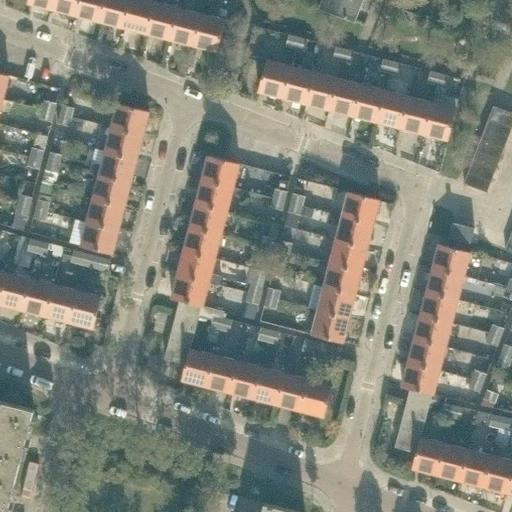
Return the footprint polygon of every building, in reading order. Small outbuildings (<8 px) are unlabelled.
[(76,14),(80,0),(55,0),(53,8),(76,14)] [(100,20),(105,0),(80,0),(76,14),(100,20)] [(124,26),(130,0),(105,0),(100,20),(124,26)] [(147,32),(155,0),(154,0),(130,0),(124,26),(147,32)] [(171,38),(179,6),(155,0),(147,32),(171,38)] [(360,6),(362,0),(323,0),(320,7),(355,20),(355,18),(354,18),(359,6),(360,6)] [(194,44),(202,12),(179,6),(171,38),(194,44)] [(218,50),(226,18),(202,12),(194,44),(218,50)] [(296,47),(299,36),(289,33),(287,44),(296,47)] [(299,36),(296,47),(305,49),(308,38),(299,36)] [(343,59),(346,48),(337,45),(334,56),(343,59)] [(346,48),(343,59),(353,61),(355,50),(346,48)] [(390,71),(393,60),(384,57),(381,69),(390,71)] [(283,96),(292,64),(267,58),(259,90),(283,96)] [(393,60),(390,71),(400,73),(402,62),(393,60)] [(307,102),(315,71),(292,64),(283,96),(307,102)] [(437,83),(440,72),(431,69),(428,81),(437,83)] [(10,74),(0,71),(0,97),(3,98),(10,74)] [(330,108),(339,77),(315,71),(307,102),(330,108)] [(440,72),(437,83),(447,85),(450,74),(440,72)] [(354,114),(362,83),(339,77),(330,108),(354,114)] [(378,120),(386,89),(362,83),(354,114),(378,120)] [(401,126),(409,95),(386,89),(378,120),(401,126)] [(425,133),(433,101),(409,95),(401,126),(425,133)] [(43,108),(55,111),(57,102),(46,99),(43,108)] [(449,139),(457,107),(433,101),(425,133),(449,139)] [(144,134),(150,110),(118,102),(112,126),(144,134)] [(60,113),(72,116),(74,106),(63,103),(60,113)] [(511,124),(511,111),(494,105),(490,116),(511,124)] [(52,121),(55,111),(43,108),(41,118),(52,121)] [(70,125),(72,116),(60,113),(58,122),(70,125)] [(509,136),(511,127),(511,124),(490,116),(486,127),(509,136)] [(138,157),(144,134),(112,126),(106,149),(138,157)] [(505,147),(509,136),(486,127),(482,138),(505,147)] [(500,158),(505,147),(482,138),(477,149),(500,158)] [(32,155),(43,158),(46,148),(34,145),(32,155)] [(138,157),(106,149),(89,145),(87,149),(105,154),(100,173),(132,181),(138,157)] [(496,169),(500,158),(477,149),(473,160),(496,169)] [(49,160),(60,163),(63,153),(51,150),(49,160)] [(240,162),(225,158),(209,154),(202,178),(235,187),(240,162)] [(41,167),(43,158),(32,155),(29,164),(41,167)] [(58,171),(60,163),(49,160),(47,168),(58,171)] [(492,180),(496,169),(473,160),(469,171),(492,180)] [(25,179),(37,182),(41,167),(29,164),(25,179)] [(488,191),(492,180),(469,171),(464,182),(488,191)] [(125,204),(132,181),(100,173),(94,196),(125,204)] [(229,210),(235,187),(202,178),(196,202),(229,210)] [(274,197),(285,200),(288,190),(277,187),(274,197)] [(374,223),(380,198),(349,190),(342,215),(374,223)] [(19,203),(31,206),(33,195),(22,192),(19,203)] [(291,201),(302,204),(305,195),(294,192),(291,201)] [(119,228),(125,204),(94,196),(88,220),(119,228)] [(36,207),(48,210),(51,200),(39,197),(36,207)] [(283,209),(285,200),(274,197),(272,206),(283,209)] [(300,213),(302,204),(291,201),(289,210),(300,213)] [(222,234),(229,210),(196,202),(190,225),(222,234)] [(28,214),(31,206),(19,203),(17,211),(28,214)] [(46,219),(48,210),(36,207),(34,216),(46,219)] [(25,228),(28,214),(17,211),(14,225),(25,228)] [(368,246),(374,223),(342,215),(336,238),(368,246)] [(113,253),(119,228),(88,220),(81,244),(113,253)] [(454,222),(454,221),(453,221),(449,236),(471,242),(475,227),(474,226),(474,227),(454,222)] [(216,257),(222,234),(190,225),(184,249),(216,257)] [(262,244),(273,247),(276,237),(265,235),(262,244)] [(38,251),(41,239),(31,237),(28,248),(30,249),(29,253),(37,255),(38,251)] [(362,270),(368,246),(336,238),(330,262),(362,270)] [(40,252),(47,253),(48,252),(50,243),(50,242),(41,239),(38,251),(39,251),(40,252)] [(279,248),(291,251),(293,242),(282,239),(279,248)] [(464,275),(471,251),(439,242),(433,267),(464,275)] [(271,256),(273,247),(262,244),(260,253),(271,256)] [(288,260),(291,251),(279,248),(277,257),(288,260)] [(85,264),(88,252),(75,249),(72,261),(85,264)] [(210,281),(216,257),(184,249),(178,272),(210,281)] [(88,252),(85,264),(109,270),(112,258),(88,252)] [(356,293),(362,270),(330,262),(324,285),(356,293)] [(458,298),(464,275),(433,267),(427,290),(458,298)] [(0,302),(8,271),(0,268),(0,302)] [(0,302),(24,309),(32,277),(8,271),(0,302)] [(204,304),(210,281),(178,272),(172,297),(180,299),(202,304),(204,304)] [(47,315),(55,283),(32,277),(24,309),(47,315)] [(261,294),(264,284),(253,281),(250,291),(261,294)] [(71,321),(79,289),(55,283),(47,315),(71,321)] [(350,317),(356,293),(324,285),(318,309),(350,317)] [(267,295),(278,298),(298,303),(301,291),(282,286),(281,289),(270,286),(267,295)] [(94,327),(103,295),(79,289),(71,321),(94,327)] [(453,321),(458,298),(427,290),(421,313),(453,321)] [(259,303),(261,294),(250,291),(247,300),(259,303)] [(276,308),(278,298),(267,295),(265,305),(276,308)] [(201,311),(202,304),(180,299),(177,311),(199,316),(201,311)] [(226,309),(204,304),(202,304),(201,311),(215,314),(213,325),(221,328),(224,316),(226,309)] [(507,321),(511,311),(495,308),(493,317),(507,321)] [(344,341),(350,317),(318,309),(312,333),(344,341)] [(187,363),(191,347),(199,316),(177,311),(165,357),(186,362),(187,363)] [(447,345),(453,321),(421,313),(415,337),(447,345)] [(224,316),(221,328),(231,330),(234,318),(224,316)] [(492,332),(501,336),(505,326),(494,322),(490,332),(492,332)] [(269,340),(272,328),(262,326),(259,337),(269,340)] [(272,328),(269,340),(278,342),(281,331),(272,328)] [(490,332),(487,340),(498,344),(501,336),(492,332),(490,332)] [(316,353),(319,341),(306,337),(303,349),(316,353)] [(441,369),(447,345),(415,337),(409,361),(441,369)] [(319,341),(316,353),(340,359),(340,358),(339,357),(342,348),(343,348),(343,347),(319,341)] [(502,351),(511,355),(511,344),(505,342),(502,351)] [(206,385),(215,353),(191,347),(187,363),(186,362),(182,379),(206,385)] [(510,365),(511,358),(511,355),(502,351),(498,360),(510,365)] [(230,391),(238,359),(215,353),(206,385),(230,391)] [(254,397),(262,365),(238,359),(230,391),(254,397)] [(434,393),(441,369),(409,361),(403,385),(411,387),(433,393),(434,393)] [(278,403),(286,371),(262,365),(254,397),(278,403)] [(474,378),(484,381),(487,372),(476,368),(473,377),(474,378)] [(301,409),(309,377),(286,371),(278,403),(301,409)] [(325,415),(333,384),(309,377),(301,409),(325,415)] [(480,390),(484,381),(474,378),(473,377),(469,386),(480,390)] [(430,405),(433,393),(411,387),(408,400),(430,405)] [(489,388),(488,388),(484,397),(495,402),(499,392),(491,389),(489,388)] [(34,408),(3,400),(0,399),(0,466),(18,472),(23,453),(25,445),(29,446),(31,437),(27,436),(29,431),(34,408)] [(430,405),(408,400),(396,445),(417,451),(418,451),(422,435),(430,405)] [(453,415),(456,404),(444,402),(442,413),(453,415)] [(456,404),(453,415),(461,417),(464,406),(456,404)] [(500,427),(503,415),(492,413),(489,424),(500,427)] [(503,415),(500,427),(508,429),(511,417),(503,415)] [(438,473),(446,441),(422,435),(418,451),(417,451),(413,467),(438,473)] [(461,479),(470,448),(446,441),(438,473),(461,479)] [(493,454),(474,449),(470,448),(461,479),(485,485),(493,454)] [(508,491),(511,477),(511,458),(493,454),(485,485),(508,491)] [(13,489),(18,472),(0,466),(0,511),(7,511),(9,508),(13,509),(16,499),(11,498),(13,489)] [(304,511),(284,507),(265,502),(262,511),(304,511)]
